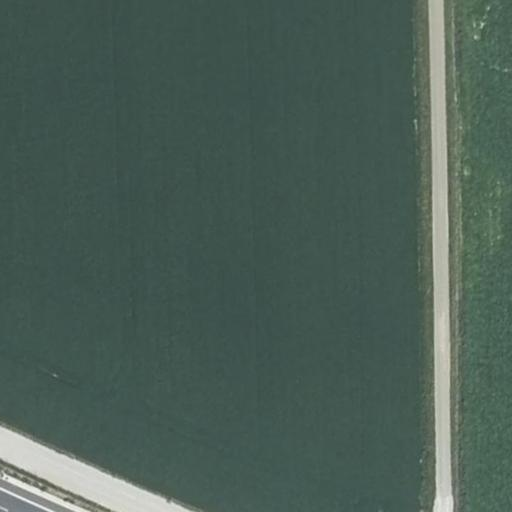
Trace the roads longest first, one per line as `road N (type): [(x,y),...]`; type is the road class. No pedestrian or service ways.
road 1 (track): [(434,0),(442,511)]
road 2 (track): [(150,511),(0,442)]
